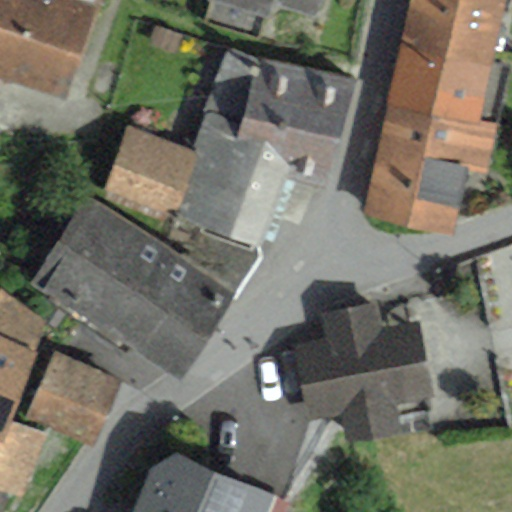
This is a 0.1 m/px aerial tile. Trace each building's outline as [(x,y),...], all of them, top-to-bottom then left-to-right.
[(69,0),(0,0),(0,72),(62,93),(91,7),(69,0)] [(212,0),(207,19),(255,34),(261,16),(268,18),(272,6),(317,20),(322,0),(212,0)] [(412,0),(402,45),(493,65),(507,0),(412,0)] [(511,69),(493,65),(402,45),(390,106),(500,129),(511,73),(511,69)] [(357,79),(226,49),(195,150),(175,215),(174,217),(178,219),(166,246),(237,291),(241,293),(263,258),(260,242),(287,168),(328,179),(357,79)] [(500,129),(390,106),(367,217),(455,235),(468,172),(490,177),(500,129)] [(175,215),(195,150),(128,124),(104,192),(175,215)] [(86,196),(30,284),(181,380),(237,291),(166,246),(86,196)] [(0,438),(2,440),(10,418),(48,321),(0,288),(0,438)] [(377,304),(322,315),(326,339),(294,346),(309,422),(341,416),(346,443),(403,432),(397,405),(437,397),(422,320),(382,328),(377,304)] [(94,445),(122,378),(55,351),(27,418),(94,445)] [(50,432),(10,418),(2,440),(0,438),(0,488),(27,498),(50,432)] [(267,470),(261,485),(179,452),(150,468),(132,511),(290,511),(302,484),(267,470)]
